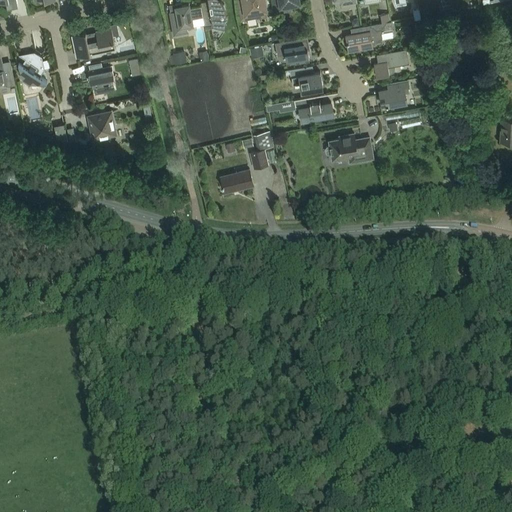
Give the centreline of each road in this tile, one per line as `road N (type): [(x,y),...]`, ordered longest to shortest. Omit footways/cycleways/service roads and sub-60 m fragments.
road 1 (tertiary): [(192,229),(273,239),(411,228),(502,237)]
road 2 (tertiary): [(192,229),(0,174)]
